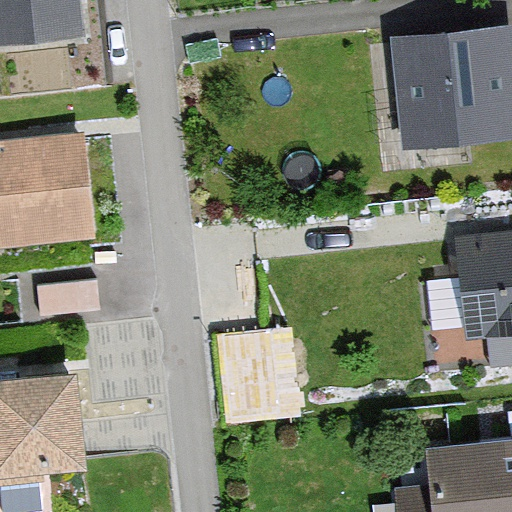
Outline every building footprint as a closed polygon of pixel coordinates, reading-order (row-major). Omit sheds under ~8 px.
[(84,0),(0,0),(0,53),(90,44),(84,0)] [(511,29),(392,41),(402,150),(511,139),(511,29)] [(89,134),(0,141),(0,275),(1,276),(0,260),(0,249),(99,241),(89,134)] [(511,231),(452,237),(462,339),(511,333),(511,231)] [(82,381),(0,388),(0,505),(57,500),(56,485),(92,481),(82,381)] [(398,511),(511,511),(511,443),(511,444),(426,451),(429,488),(397,491),(398,511)]
